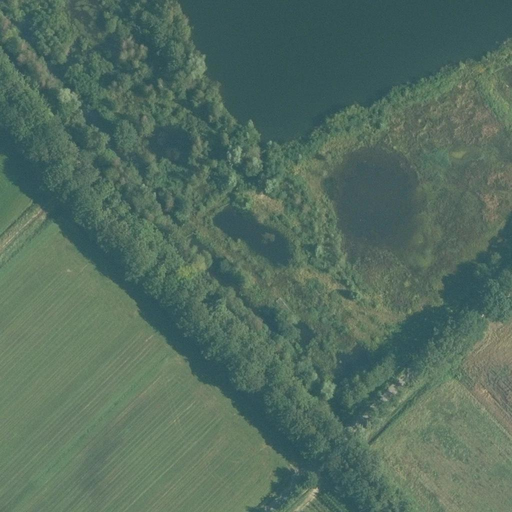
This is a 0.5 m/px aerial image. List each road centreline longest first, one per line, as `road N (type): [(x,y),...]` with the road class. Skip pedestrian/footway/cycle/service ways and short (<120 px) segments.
road 1 (unclassified): [(0,94),(328,453)]
road 2 (unclassified): [(328,453),(511,273)]
